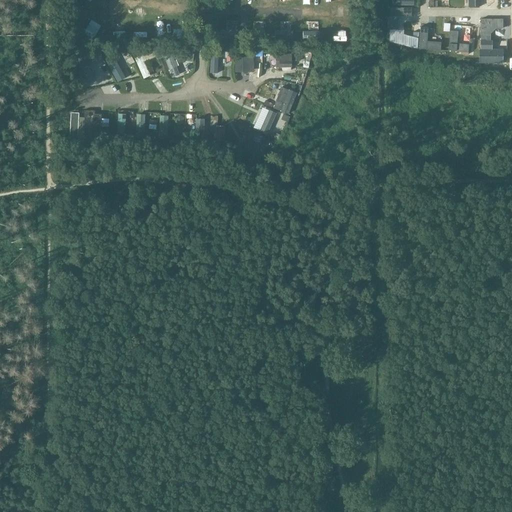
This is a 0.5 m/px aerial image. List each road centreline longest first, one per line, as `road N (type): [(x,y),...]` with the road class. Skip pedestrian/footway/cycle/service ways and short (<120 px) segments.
road 1 (track): [(354,201),(331,289),(324,366),(350,511)]
road 2 (track): [(511,180),(392,182)]
